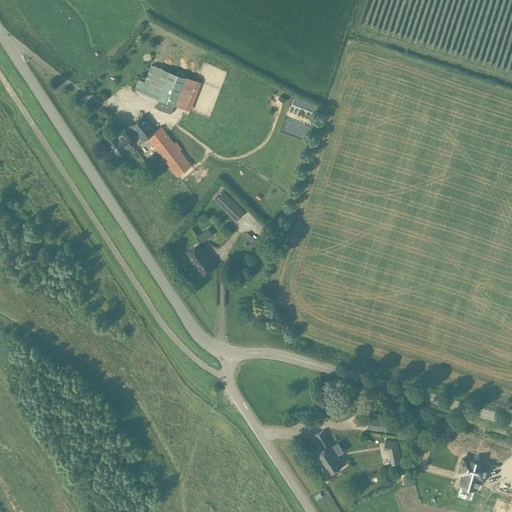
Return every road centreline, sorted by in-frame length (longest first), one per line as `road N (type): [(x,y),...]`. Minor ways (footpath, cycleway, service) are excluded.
road 1 (tertiary): [(233,359),(198,335),(0,30)]
road 2 (tertiary): [(511,422),(286,356),(233,359)]
road 3 (tertiary): [(311,511),(232,390),(233,359)]
